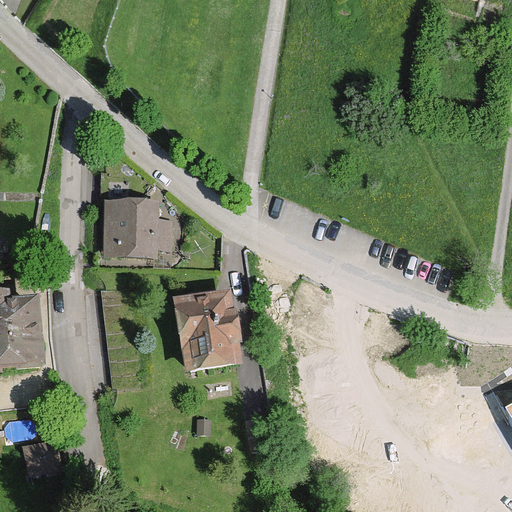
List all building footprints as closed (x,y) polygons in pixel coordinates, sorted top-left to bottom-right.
[(161,202),(104,202),(103,261),(160,262),(161,202)] [(233,291),(175,301),(188,375),(245,365),(242,344),(245,344),(240,315),(237,316),(233,291)] [(0,370),(48,368),(44,293),(0,295),(0,370)] [(108,390),(136,389),(133,311),(105,312),(108,390)] [(511,408),(503,414),(511,429),(511,408)] [(206,423),(194,423),(194,437),(206,437),(206,423)] [(57,440),(24,448),(31,479),(65,471),(57,440)]
